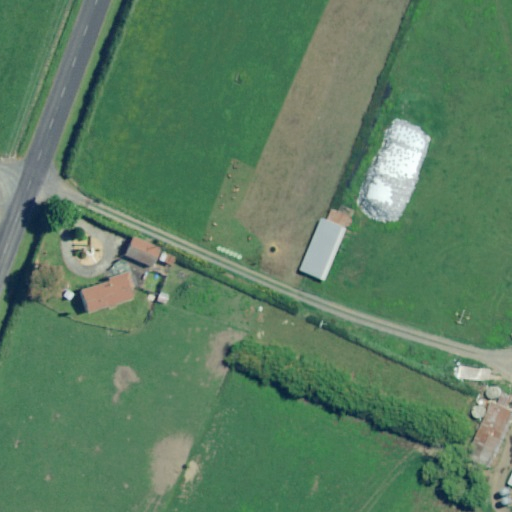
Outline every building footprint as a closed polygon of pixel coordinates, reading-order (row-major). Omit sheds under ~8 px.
[(351,231),(327,220),(306,272),(330,282),(351,231)] [(159,250),(133,238),(125,256),(152,268),(159,250)] [(175,258),(161,253),(159,262),(172,266),(175,258)] [(132,288),(128,273),(107,279),(108,282),(80,291),(87,315),(132,301),(128,289),(132,288)] [(77,296),(68,289),(61,297),(70,304),(77,296)] [(172,294),(159,290),(155,304),(168,308),(172,294)] [(503,393),(494,387),(489,396),(498,402),(503,393)] [(491,411),(479,405),(473,417),(485,423),(491,411)]
